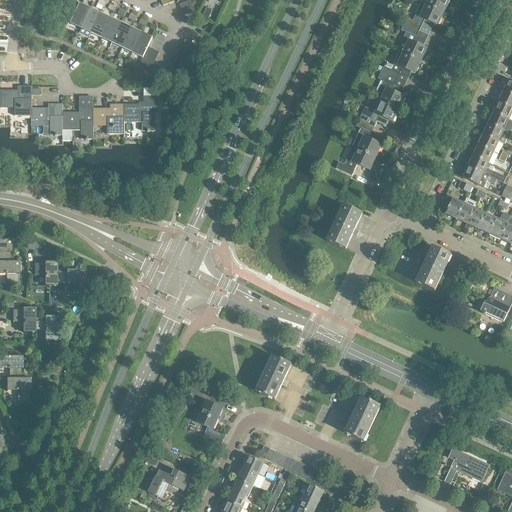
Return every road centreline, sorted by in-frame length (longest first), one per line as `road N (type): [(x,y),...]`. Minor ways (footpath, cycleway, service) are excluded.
road 1 (secondary): [(190,278),(322,0)]
road 2 (secondary): [(297,0),(171,270)]
road 3 (secondary): [(171,270),(68,511)]
road 4 (secondary): [(83,511),(190,278)]
road 5 (residential): [(383,212),(483,0)]
road 6 (residential): [(415,226),(511,22)]
road 7 (residential): [(204,511),(251,422),(352,461)]
road 8 (tertiary): [(171,270),(76,224),(0,200)]
road 9 (tertiary): [(328,340),(190,278)]
road 10 (residential): [(328,340),(383,212)]
road 11 (residential): [(12,65),(57,66),(68,91),(120,86)]
